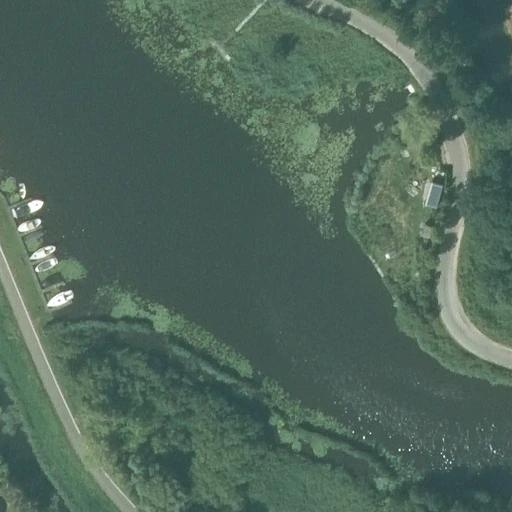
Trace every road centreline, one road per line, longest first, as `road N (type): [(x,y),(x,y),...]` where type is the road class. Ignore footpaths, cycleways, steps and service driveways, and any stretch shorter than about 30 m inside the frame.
road 1 (unclassified): [(511,360),(478,346),(447,306),(444,271),(462,163),(431,83),(394,41),(320,0)]
road 2 (unclassified): [(133,511),(81,445),(0,265)]
